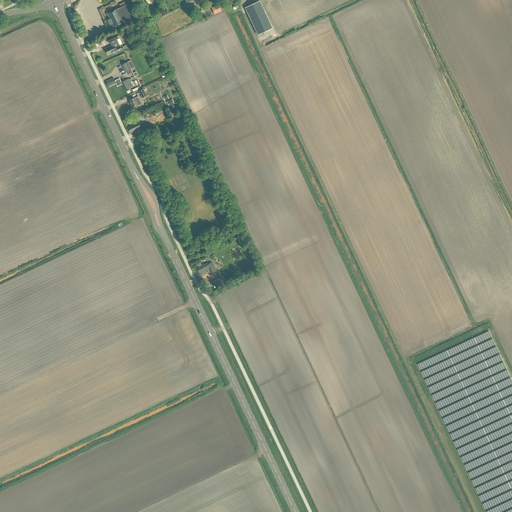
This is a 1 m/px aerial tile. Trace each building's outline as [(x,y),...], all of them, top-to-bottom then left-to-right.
[(147,1),(142,4),(144,10),(150,7),(147,1)] [(246,7),(258,35),(272,28),(259,1),(246,7)] [(113,25),(114,28),(135,18),(129,3),(107,13),(109,19),(107,20),(110,26),(113,25)] [(210,8),(214,14),(221,11),(218,4),(210,8)] [(117,33),(107,38),(109,43),(111,42),(117,39),(120,38),(117,33)] [(112,45),(105,49),(108,55),(112,52),(113,54),(122,50),(120,45),(117,39),(111,42),(112,45)] [(122,65),(126,72),(131,69),(128,62),(122,65)] [(122,84),(125,90),(132,86),(129,79),(121,82),(120,78),(115,81),(113,78),(107,81),(108,82),(107,82),(109,87),(116,84),(117,87),(122,84)] [(130,100),(133,107),(138,104),(138,106),(142,104),(139,96),(135,98),(130,100)] [(154,112),(158,118),(165,114),(162,107),(154,112)] [(177,121),(180,126),(187,122),(184,117),(177,121)] [(141,126),(145,132),(152,129),(148,122),(141,126)] [(128,127),(131,132),(141,128),(138,123),(128,127)] [(202,266),(197,269),(200,274),(205,271),(210,269),(210,270),(212,273),(216,271),(212,262),(208,264),(207,263),(204,265),(203,264),(201,265),(202,266)] [(218,279),(213,282),(217,288),(224,284),(221,279),(219,281),(218,279)]
